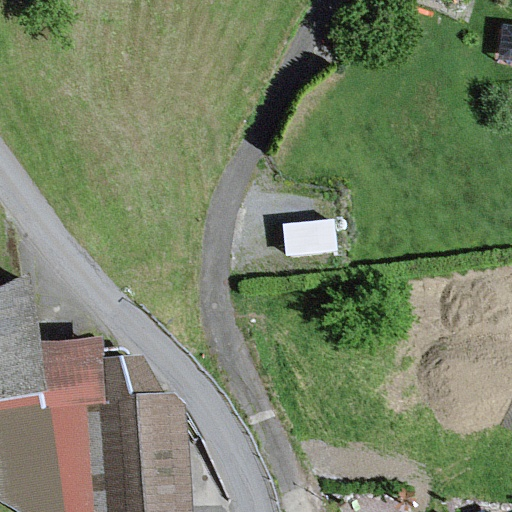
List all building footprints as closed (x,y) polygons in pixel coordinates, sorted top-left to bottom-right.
[(511,66),(511,28),(500,27),(497,65),(511,66)] [(332,222),(286,228),(289,257),(336,252),(332,222)] [(27,278),(0,289),(0,400),(44,392),(37,346),(27,278)] [(93,342),(37,346),(44,392),(0,400),(0,502),(16,511),(99,511),(97,448),(93,359),(93,342)] [(140,357),(93,359),(97,448),(99,511),(188,511),(184,409),(174,399),(162,399),(140,357)]
